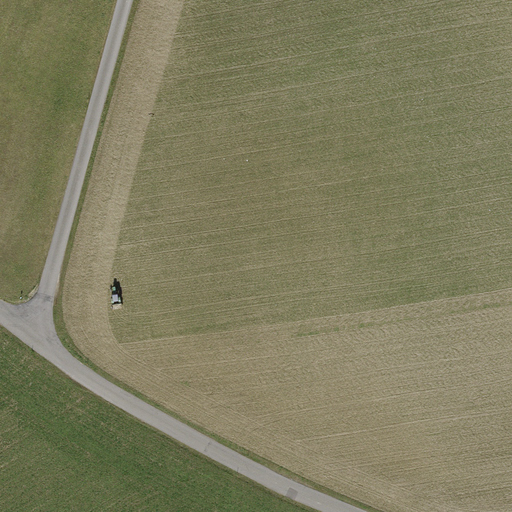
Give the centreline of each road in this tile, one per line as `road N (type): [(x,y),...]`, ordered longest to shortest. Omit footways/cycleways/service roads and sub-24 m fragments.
road 1 (track): [(0,306),(169,422),(354,511)]
road 2 (track): [(128,0),(36,335)]
